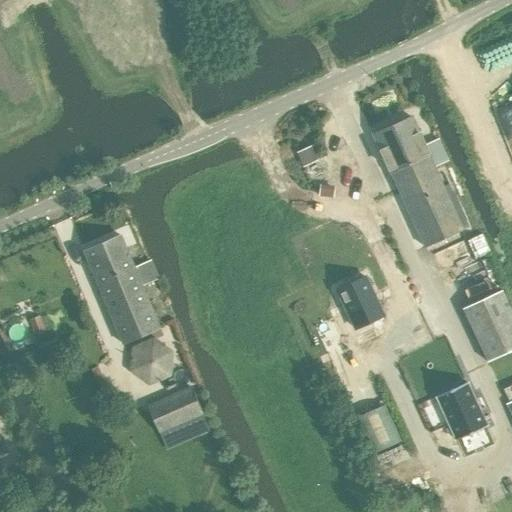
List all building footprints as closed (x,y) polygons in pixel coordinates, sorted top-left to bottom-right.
[(411,118),(374,135),(426,248),(463,230),(434,167),(444,163),(449,161),(439,139),(434,141),(424,146),(411,118)] [(311,146),(296,153),(303,168),(317,161),(311,146)] [(475,259),(490,252),(482,234),(466,241),(475,259)] [(134,267),(121,236),(84,252),(123,344),(160,329),(142,286),(158,280),(150,261),(134,267)] [(337,290),(355,329),(383,316),(365,277),(337,290)] [(488,363),(511,351),(511,313),(501,290),(462,309),(488,363)] [(37,336),(50,331),(44,317),(30,322),(37,336)] [(149,384),(170,376),(172,355),(155,340),(133,348),(130,371),(149,384)] [(436,397),(455,440),(487,426),(467,383),(436,397)] [(159,433),(187,421),(202,414),(190,390),(147,408),(159,433)] [(355,418),(372,455),(401,441),(384,405),(355,418)]
